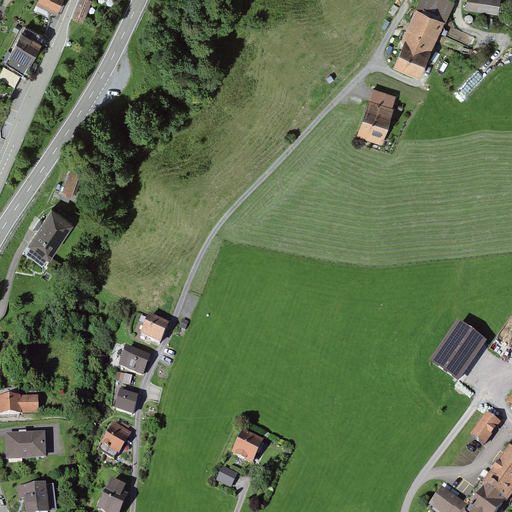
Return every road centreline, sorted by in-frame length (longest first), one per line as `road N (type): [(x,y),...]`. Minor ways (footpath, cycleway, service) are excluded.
road 1 (unclassified): [(410,0),(373,64),(211,237),(163,345)]
road 2 (tertiary): [(140,0),(89,99),(0,233)]
road 3 (residential): [(73,0),(8,158)]
road 4 (residential): [(133,511),(137,423),(163,345)]
